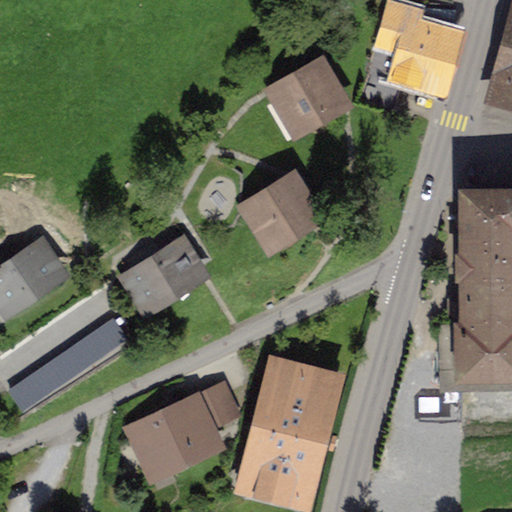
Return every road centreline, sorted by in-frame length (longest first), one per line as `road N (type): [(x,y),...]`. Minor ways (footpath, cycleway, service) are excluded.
road 1 (residential): [(408,272),(365,277),(0,447)]
road 2 (tertiary): [(408,272),(487,0)]
road 3 (tertiary): [(344,511),(408,272)]
